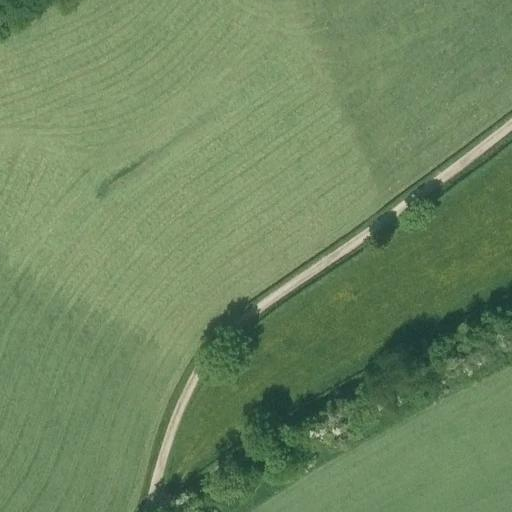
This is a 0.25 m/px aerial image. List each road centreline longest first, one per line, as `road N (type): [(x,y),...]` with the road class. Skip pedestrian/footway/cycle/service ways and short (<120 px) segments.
road 1 (track): [(150,509),(179,406),(232,328),(511,124)]
road 2 (track): [(150,509),(511,305)]
